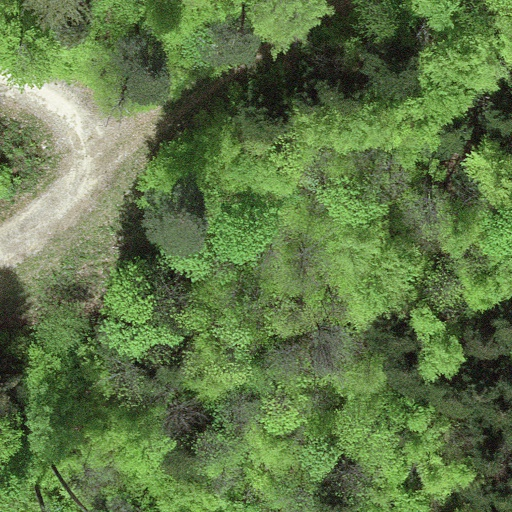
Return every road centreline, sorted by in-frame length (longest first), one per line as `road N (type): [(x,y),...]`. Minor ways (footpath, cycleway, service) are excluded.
road 1 (track): [(352,0),(237,61),(71,198)]
road 2 (track): [(71,198),(83,119),(41,75),(0,78)]
